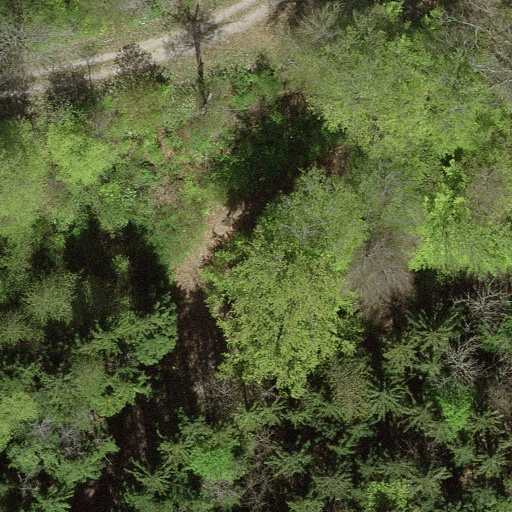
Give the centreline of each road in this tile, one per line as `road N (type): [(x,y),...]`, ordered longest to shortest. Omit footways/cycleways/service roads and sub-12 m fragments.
road 1 (track): [(444,0),(456,30),(448,72),(398,119),(232,199),(201,226),(182,285),(193,335),(215,370)]
road 2 (track): [(511,266),(321,324),(215,370),(169,404),(87,511)]
road 3 (track): [(0,81),(177,43),(280,0)]
